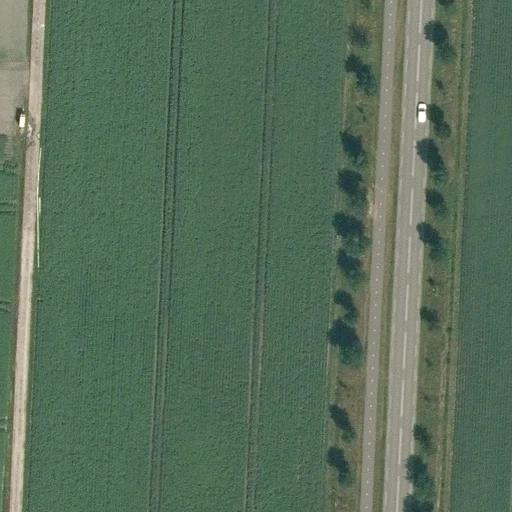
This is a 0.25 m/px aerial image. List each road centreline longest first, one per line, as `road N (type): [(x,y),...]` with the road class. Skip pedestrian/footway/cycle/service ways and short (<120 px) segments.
road 1 (secondary): [(397,511),(422,0)]
road 2 (unknown): [(35,0),(12,511)]
